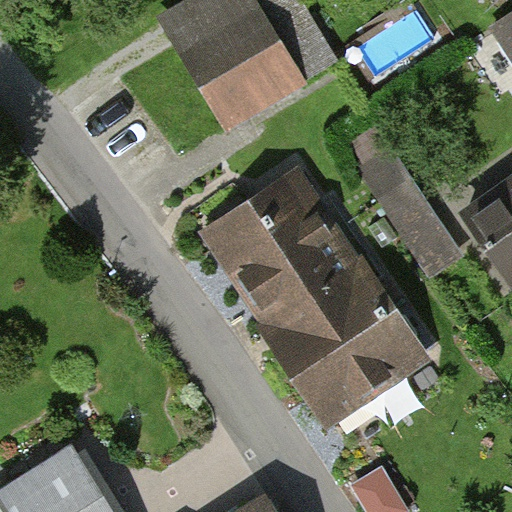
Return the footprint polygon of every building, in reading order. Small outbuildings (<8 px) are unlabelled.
[(298,84),(247,0),(209,0),(165,26),(226,127),(298,84)] [(511,23),(497,33),(511,57),(511,23)] [(462,256),(390,154),(360,175),(433,277),(462,256)] [(357,273),(296,183),(204,245),(265,335),(357,273)] [(511,267),(511,188),(464,220),(500,275),(511,267)] [(418,364),(357,273),(265,335),(326,425),(418,364)] [(107,511),(71,454),(0,498),(0,506),(3,511),(107,511)]
